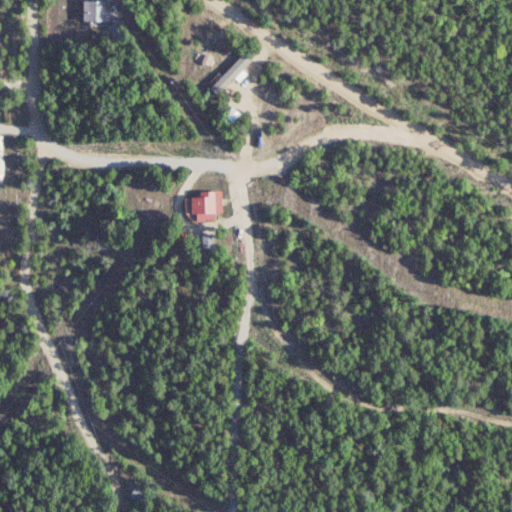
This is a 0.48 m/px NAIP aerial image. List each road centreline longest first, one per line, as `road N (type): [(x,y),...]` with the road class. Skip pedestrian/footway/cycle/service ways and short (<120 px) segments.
road 1 (residential): [(115,511),(111,475),(30,306),(25,274),(37,174),(30,0)]
road 2 (residential): [(400,123),(317,137),(259,166),(79,159),(37,138)]
road 3 (residential): [(511,188),(210,0)]
